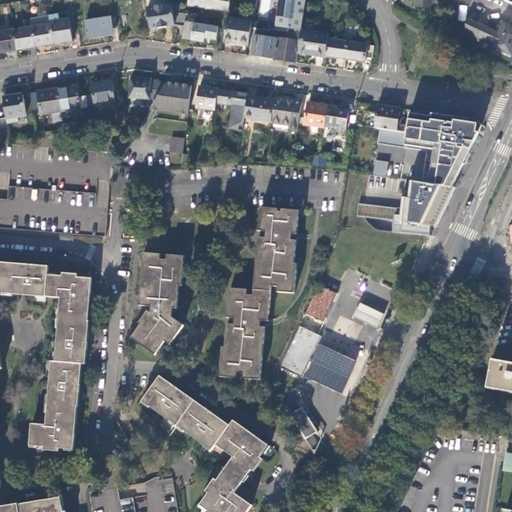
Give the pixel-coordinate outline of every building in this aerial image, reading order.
[(219,10),(228,11),(229,0),(188,0),(188,6),(219,10)] [(279,60),(296,63),(298,53),(301,30),(305,0),(279,0),(275,32),(292,34),(291,40),(254,34),(250,56),(275,60),(279,60)] [(435,9),(435,0),(414,0),(414,7),(435,9)] [(172,11),(180,13),(178,3),(171,5),(172,11)] [(174,24),(172,11),(171,5),(171,4),(147,8),(150,29),(160,28),(174,25),(174,24)] [(466,21),(467,6),(460,5),(458,20),(466,21)] [(183,26),(186,13),(180,13),(172,11),(174,24),(183,26)] [(49,15),(53,44),(64,43),(73,41),(69,18),(60,19),(59,14),(49,15)] [(45,46),(53,44),(49,15),(41,17),(41,18),(43,25),(32,27),(35,47),(45,46)] [(31,19),(32,27),(43,25),(41,18),(31,19)] [(248,45),(251,21),(227,18),(223,41),(235,43),(248,45)] [(25,49),(35,47),(32,27),(31,19),(23,20),(25,28),(13,30),(16,50),(25,49)] [(488,46),(511,56),(511,26),(502,22),(496,33),(469,19),(463,33),(485,43),(485,45),(488,47),(488,46)] [(85,23),(87,36),(99,34),(110,32),(107,20),(85,23)] [(194,40),(203,42),(206,25),(186,22),(183,39),(194,40)] [(358,24),(350,23),(349,33),(348,35),(353,36),(354,36),(355,27),(357,28),(358,24)] [(0,52),(4,52),(16,50),(13,30),(0,32),(0,52)] [(329,34),(301,30),(298,53),(311,55),(325,57),(328,39),(329,34)] [(372,59),(374,46),(352,43),(353,36),(348,35),(347,42),(345,60),(357,62),(365,63),(365,58),(372,59)] [(343,41),(328,39),(325,57),(335,59),(345,60),(347,42),(343,41)] [(130,98),(150,100),(152,80),(144,79),(132,78),(130,98)] [(92,83),(95,105),(115,101),(112,80),(103,81),(92,83)] [(176,84),(166,82),(150,110),(188,116),(192,86),(176,84)] [(67,87),(58,88),(61,112),(81,109),(88,108),(87,96),(79,97),(77,85),(67,87)] [(216,103),(218,89),(208,87),(200,86),(197,107),(216,109),(216,103)] [(41,115),(61,112),(58,88),(46,90),(38,91),(41,115)] [(232,91),(218,89),(216,103),(232,105),(229,129),(242,131),(244,118),(247,96),(248,93),(232,91)] [(6,117),(0,118),(0,124),(0,127),(3,142),(10,140),(8,123),(19,121),(18,115),(27,114),(23,94),(13,96),(3,98),(6,117)] [(244,118),(271,122),(274,100),(259,98),(247,96),(244,118)] [(297,132),(301,102),(286,100),(275,98),(274,100),(271,122),(271,123),(289,126),(288,130),(297,132)] [(324,127),(327,105),(317,104),(307,102),(304,125),(324,129),(324,127)] [(333,106),(327,105),(324,127),(345,130),(348,112),(336,110),(337,107),(333,106)] [(388,107),(377,105),(376,113),(365,111),(362,126),(406,133),(407,128),(400,126),(400,122),(398,121),(400,109),(388,107)] [(117,125),(126,123),(125,118),(124,108),(115,110),(117,125)] [(469,121),(410,111),(405,142),(427,145),(421,183),(458,188),(476,130),(469,121)] [(64,132),(77,131),(75,121),(63,123),(64,132)] [(183,154),(185,138),(172,136),(170,153),(183,155),(183,154)] [(0,228),(104,237),(112,153),(0,143),(0,228)] [(319,157),(320,155),(312,154),(311,166),(318,166),(319,157)] [(325,157),(319,157),(318,166),(327,167),(328,160),(325,159),(325,157)] [(374,160),(373,174),(386,176),(388,161),(374,160)] [(421,183),(410,181),(409,198),(402,198),(401,208),(357,204),(356,217),(394,221),(392,233),(435,236),(458,188),(421,183)] [(277,209),(260,207),(258,231),(266,232),(266,238),(258,237),(253,296),(246,296),(246,290),(229,289),(227,319),(231,319),(231,322),(231,326),(226,325),(224,348),(221,348),(219,377),(260,380),(265,326),(260,326),(260,319),(269,320),(272,285),(278,285),(277,291),(295,293),(297,263),(294,263),(299,210),(281,209),(281,211),(277,211),(277,209)] [(160,254),(143,252),(137,306),(150,308),(150,315),(146,312),(137,325),(139,326),(130,339),(154,357),(164,343),(170,347),(183,327),(171,319),(172,315),(172,309),(176,310),(179,287),(181,288),(184,256),(166,255),(166,260),(160,259),(160,254)] [(0,262),(0,294),(20,296),(61,300),(56,365),(52,364),(46,427),(32,426),(30,448),(44,450),(43,454),(59,455),(59,452),(73,453),(77,412),(79,412),(82,369),(87,369),(91,325),(89,325),(93,281),(78,280),(79,276),(63,275),(63,278),(49,276),(50,268),(0,262)] [(335,292),(319,284),(305,312),(322,320),(335,292)] [(384,313),(361,303),(354,317),(378,328),(384,313)] [(321,335),(300,326),(281,367),(302,377),(321,335)] [(318,351),(309,373),(345,389),(355,368),(318,351)] [(511,360),(492,357),(487,386),(511,391),(511,360)] [(197,505),(207,511),(243,511),(248,507),(231,495),(248,472),(251,474),(259,462),(257,460),(266,448),(231,423),(227,428),(158,378),(141,402),(210,452),(215,445),(233,457),(215,481),(212,479),(203,491),(206,493),(197,505)] [(115,400),(124,400),(125,391),(116,390),(115,400)] [(319,432),(302,407),(291,414),(307,440),(319,432)] [(88,491),(91,511),(179,511),(173,476),(88,491)] [(61,511),(59,498),(24,504),(24,503),(0,507),(0,511),(61,511)]
